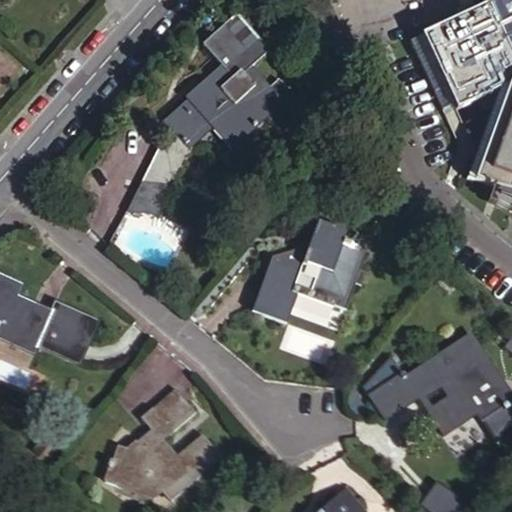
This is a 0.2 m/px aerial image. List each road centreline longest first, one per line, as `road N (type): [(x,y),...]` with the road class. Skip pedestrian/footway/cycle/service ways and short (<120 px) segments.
road 1 (residential): [(303,441),(0,189)]
road 2 (residential): [(154,0),(0,176)]
